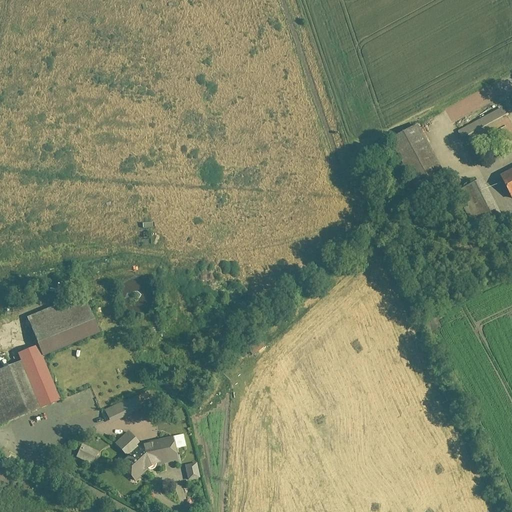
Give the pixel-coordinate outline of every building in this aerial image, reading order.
[(493,112),(457,131),(464,146),(491,133),(495,141),(501,138),(504,144),(511,140),(511,124),(501,103),(491,108),(493,112)] [(450,179),(418,123),(390,139),(421,195),(450,179)] [(511,168),(501,174),(511,195),(511,168)] [(509,225),(485,178),(457,192),(481,239),(509,225)] [(28,317),(44,357),(103,333),(87,294),(28,317)] [(38,346),(17,355),(41,410),(62,401),(38,346)] [(19,363),(0,370),(0,423),(38,409),(19,363)] [(136,394),(106,406),(112,421),(142,409),(136,394)] [(129,432),(116,444),(126,455),(139,442),(129,432)] [(184,434),(173,437),(177,449),(187,446),(184,434)] [(138,482),(152,466),(180,461),(177,449),(173,437),(141,446),(124,462),(120,468),(128,474),(128,475),(138,482)] [(100,452),(84,444),(78,458),(94,466),(100,452)] [(198,462),(186,464),(189,480),(201,478),(198,462)]
